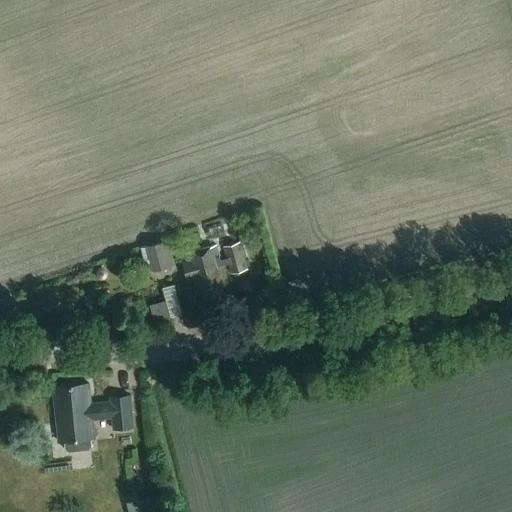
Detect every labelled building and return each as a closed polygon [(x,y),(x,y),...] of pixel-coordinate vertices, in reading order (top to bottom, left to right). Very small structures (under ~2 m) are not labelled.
[(148,268),(175,261),(169,236),(141,243),(148,268)] [(231,272),(246,268),(238,241),(224,245),(227,256),(219,258),(215,244),(186,252),(188,261),(182,262),(187,279),(193,277),(197,292),(203,290),(204,297),(222,292),(220,286),(227,284),(221,264),(228,262),(231,272)] [(15,295),(0,297),(0,309),(17,307),(15,295)] [(167,299),(151,303),(153,314),(155,318),(158,317),(168,315),(171,314),(170,313),(167,299)] [(91,437),(94,437),(92,419),(112,417),(114,429),(134,427),(130,394),(110,396),(111,401),(90,403),(88,383),(53,387),(55,408),(58,408),(62,440),(64,440),(64,449),(68,451),(89,449),(91,446),(91,437)] [(138,498),(140,511),(163,511),(161,495),(138,498)]
